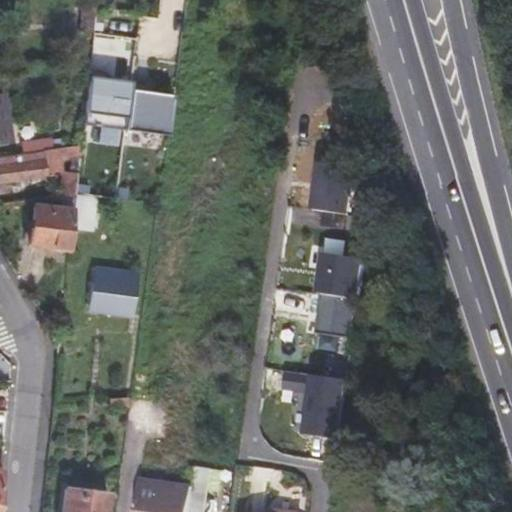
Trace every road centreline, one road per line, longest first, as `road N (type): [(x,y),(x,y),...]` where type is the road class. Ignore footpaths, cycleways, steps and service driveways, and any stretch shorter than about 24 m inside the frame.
road 1 (primary): [(382,0),(511,416)]
road 2 (primary): [(511,317),(412,0)]
road 3 (primary): [(511,235),(453,0)]
road 4 (residential): [(33,346),(18,511)]
